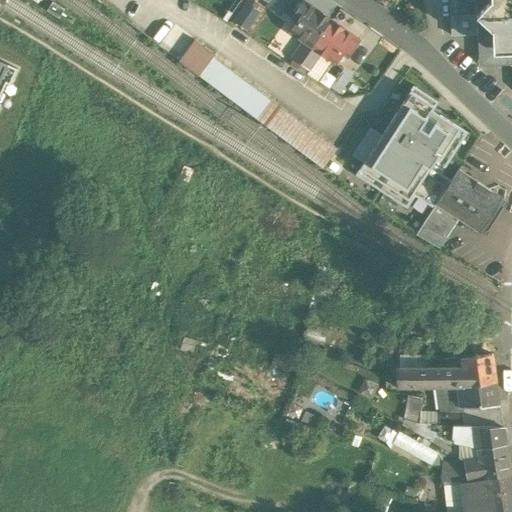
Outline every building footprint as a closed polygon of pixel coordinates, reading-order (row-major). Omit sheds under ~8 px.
[(332,20),(305,0),(303,0),(291,17),(296,21),(289,31),(304,41),(292,58),(301,64),(332,20)] [(449,0),(451,36),(477,34),(476,13),(491,12),(490,0),(449,0)] [(511,0),(490,0),(491,12),(476,13),(477,34),(477,35),(478,67),(511,65),(511,0)] [(63,10),(52,2),(47,11),(58,18),(63,10)] [(360,39),(332,20),(301,64),(310,71),(322,54),(335,63),(341,53),(347,57),(360,39)] [(215,55),(194,40),(179,60),(199,76),(214,56),(215,55)] [(337,149),(214,56),(199,76),(323,169),(337,149)] [(0,105),(1,104),(0,103),(0,95),(6,83),(10,85),(17,70),(0,61),(0,105)] [(343,69),(331,87),(340,93),(353,75),(343,69)] [(438,102),(413,86),(381,135),(370,128),(353,155),(364,162),(355,175),(407,209),(415,197),(433,208),(436,204),(451,180),(442,174),(468,133),(432,111),(438,102)] [(501,198),(458,170),(451,180),(436,204),(459,219),(464,221),(465,228),(474,227),(486,234),(495,221),(489,217),(501,198)] [(459,219),(436,204),(433,208),(426,218),(423,224),(445,238),(459,219)] [(440,248),(445,238),(423,224),(416,235),(440,248)] [(491,353),(460,358),(462,366),(396,368),(397,387),(430,387),(441,387),(460,386),(496,381),(491,353)] [(496,381),(460,386),(463,407),(464,407),(499,405),(496,381)] [(460,386),(441,387),(444,412),(462,413),(465,413),(464,407),(463,407),(460,386)] [(499,405),(464,407),(465,413),(462,413),(461,426),(503,427),(499,405)] [(444,412),(420,412),(419,424),(432,425),(444,425),(461,426),(462,413),(444,412)] [(476,437),(455,436),(454,431),(444,431),(444,425),(432,425),(432,430),(439,433),(447,441),(460,444),(478,448),(476,437)] [(461,426),(444,425),(444,431),(454,431),(455,436),(476,437),(478,448),(478,449),(506,444),(503,427),(461,426)] [(432,463),(438,451),(396,430),(390,441),(432,463)] [(460,444),(447,441),(435,436),(432,442),(459,457),(460,444)] [(506,444),(478,449),(479,457),(464,460),(467,482),(511,474),(506,444)] [(511,488),(489,492),(488,483),(465,487),(465,511),(496,511),(511,509),(511,488)] [(381,511),(388,494),(363,485),(356,509),(363,511),(381,511)]
